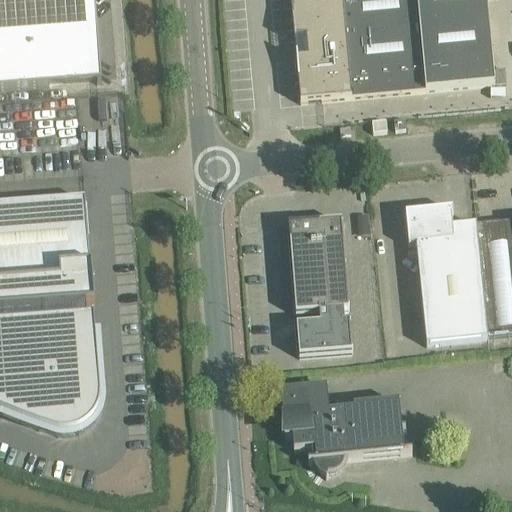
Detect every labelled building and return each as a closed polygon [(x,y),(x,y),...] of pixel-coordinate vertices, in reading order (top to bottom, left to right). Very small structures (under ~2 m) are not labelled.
[(101,81),(97,81),(90,0),(0,0),(0,93),(49,90),(48,86),(97,82),(97,86),(101,86),(101,81)] [(290,0),(295,42),(306,41),(308,61),(296,62),(301,106),(321,105),(495,88),(486,0),(290,0)] [(341,137),(351,137),(350,126),(340,127),(341,137)] [(99,414),(100,403),(94,322),(87,322),(86,303),(88,303),(87,290),(85,290),(84,286),(91,285),(85,203),(0,209),(0,419),(1,418),(20,426),(39,433),(57,439),(67,439),(78,437),(87,432),(94,424),(99,414)] [(452,213),(406,218),(408,237),(409,250),(416,249),(427,349),(488,343),(479,248),(478,242),(476,228),(453,230),(452,224),(454,224),(452,213)] [(296,318),(319,316),(320,328),(297,330),(299,361),(352,357),(349,326),(344,326),(344,314),(349,314),(342,226),(289,230),(296,318)] [(511,238),(478,242),(479,248),(488,343),(511,340),(511,238)] [(342,470),(343,464),(412,457),(412,455),(404,456),(399,405),(354,410),(354,413),(329,416),(327,391),(281,395),(285,441),(292,440),(294,455),(315,453),(316,466),(318,471),(322,475),(326,478),(326,482),(327,482),(328,477),(334,477),(339,474),(342,470)]
